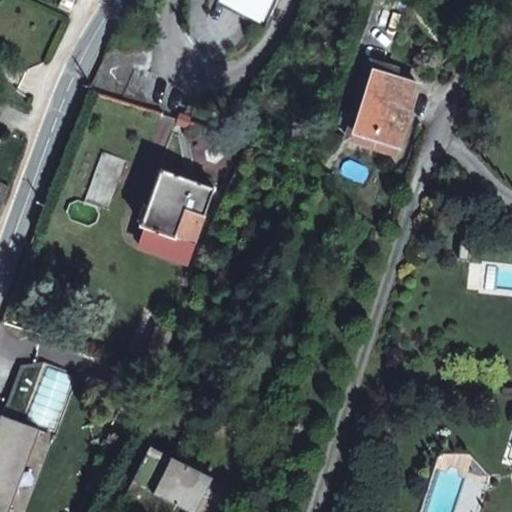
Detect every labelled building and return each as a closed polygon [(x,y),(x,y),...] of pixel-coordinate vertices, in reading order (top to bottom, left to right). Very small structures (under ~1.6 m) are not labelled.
[(225,0),(224,3),(258,20),(268,0),(225,0)] [(355,129),(395,143),(416,81),(375,68),(355,129)] [(392,152),(395,143),(355,129),(352,138),(392,152)] [(177,236),(187,206),(205,213),(214,185),(161,167),(142,223),(148,225),(177,236)] [(8,184),(0,180),(0,201),(2,202),(8,184)] [(205,213),(187,206),(177,236),(194,242),(205,213)] [(187,262),(194,242),(177,236),(148,225),(142,246),(187,262)] [(1,415),(0,416),(0,511),(2,511),(6,511),(15,489),(10,487),(23,454),(26,456),(35,428),(1,415)] [(158,449),(144,485),(206,511),(224,475),(158,449)]
